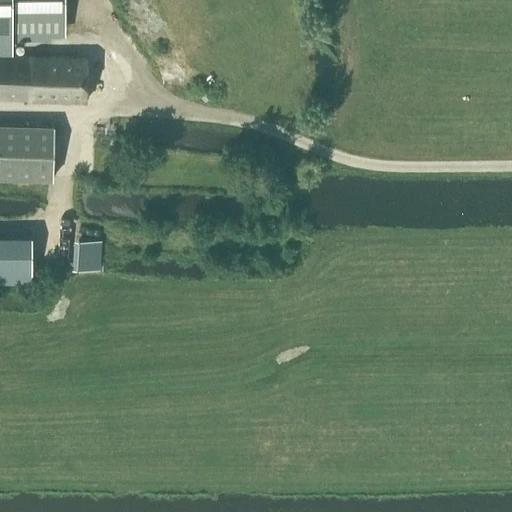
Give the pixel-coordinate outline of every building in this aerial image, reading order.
[(0,0),(0,48),(12,48),(12,35),(51,35),(51,30),(64,30),(64,0),(0,0)] [(88,57),(33,56),(0,55),(0,98),(87,100),(88,57)] [(0,177),(52,178),(53,125),(0,123),(0,177)] [(31,238),(0,238),(0,279),(31,279),(31,238)] [(98,269),(100,241),(80,240),(78,268),(98,269)]
